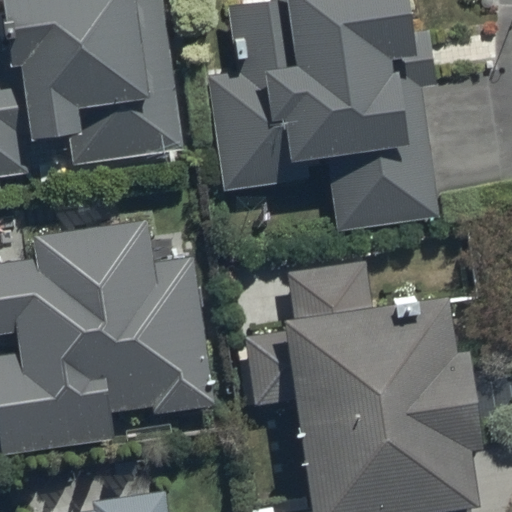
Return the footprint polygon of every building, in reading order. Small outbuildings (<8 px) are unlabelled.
[(25,65),(0,68),(0,165),(28,163),(24,123),(66,118),(70,154),(183,141),(164,0),(7,0),(14,47),(23,46),(25,65)] [(308,141),(324,139),(336,222),(440,208),(422,76),(439,74),(432,28),(420,30),(416,0),(229,0),(238,62),(209,66),(224,179),(225,183),(313,171),(308,141)] [(36,251),(0,255),(0,322),(19,320),(22,345),(0,347),(0,424),(2,445),(116,431),(112,403),(154,398),(155,404),(213,397),(196,249),(154,254),(149,209),(33,223),(36,251)] [(317,507),(322,506),(322,511),(473,511),(470,486),(480,485),(472,430),(485,428),(471,327),(458,329),(451,275),(422,279),(421,275),(398,278),(399,283),(370,287),(365,251),(288,261),(293,301),(287,302),(289,320),(247,326),(257,395),(301,389),(317,507)] [(96,489),(23,499),(24,511),(221,511),(221,509),(201,511),(173,511),(167,469),(94,479),(96,489)]
